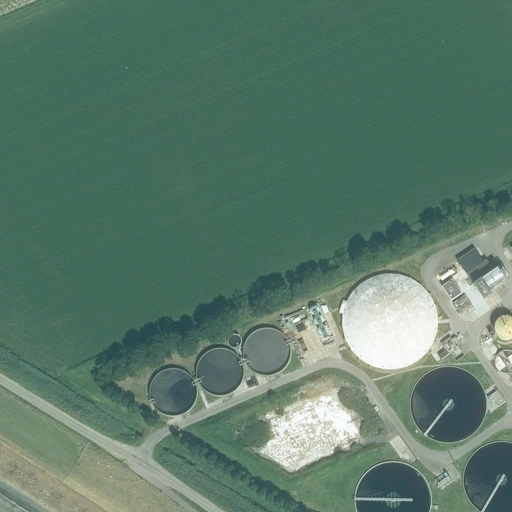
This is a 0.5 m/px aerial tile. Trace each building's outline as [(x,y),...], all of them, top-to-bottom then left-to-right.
[(487,260),(484,262),(475,249),(457,261),(484,299),(492,293),(490,291),(502,282),(487,260)] [(436,328),(436,323),(436,317),(435,312),(433,307),(431,302),(429,297),(426,293),(422,288),(418,285),(414,282),(409,279),(404,277),(399,275),(393,274),(388,274),(383,274),(377,274),(372,276),(367,278),(362,280),(357,283),(353,287),(349,290),(346,295),(343,299),(341,304),(339,309),(338,315),(337,320),(337,325),(338,331),(339,336),(341,341),(343,346),(346,351),(349,355),(353,359),(357,362),(362,365),(367,368),(372,370),(377,371),(382,372),(388,372),(393,371),(399,370),(404,369),(409,367),(414,364),(418,361),(422,357),(425,353),(429,349),(431,344),(433,339),(435,334),(436,328)] [(452,281),(442,288),(452,302),(462,294),(452,281)] [(465,296),(454,304),(461,315),(473,306),(465,296)] [(309,304),(310,312),(317,310),(316,302),(309,304)] [(511,319),(507,320),(505,321),(503,322),(501,324),(500,326),(499,329),(499,331),(499,334),(500,336),(501,338),(503,340),(505,342),(507,342),(509,343),(511,343),(511,319)] [(290,358),(290,353),(290,349),(289,344),(286,340),(283,337),(280,334),(276,332),(271,330),(267,330),(262,330),(258,332),(254,334),(250,337),(247,340),(245,344),(244,349),(244,353),(244,358),(245,362),(248,366),(250,370),(254,373),(258,375),(262,376),(267,377),(272,376),(276,375),(280,373),(283,370),(286,366),(289,362),(290,358)] [(240,343),(238,332),(227,333),(228,344),(240,343)] [(455,345),(459,342),(456,338),(453,341),(450,337),(441,344),(449,355),(458,348),(455,345)] [(243,378),(243,373),(243,368),(242,364),(239,360),(236,357),(233,354),(229,351),(225,350),(220,350),(215,350),(211,351),(207,354),(203,357),(201,360),(198,364),(197,368),(197,373),(197,378),(198,382),(201,386),(203,389),(207,392),(211,395),(215,396),(220,396),(225,396),(229,394),(233,392),(237,389),(239,386),(242,382),(243,378)] [(511,351),(510,351),(507,351),(505,352),(503,353),(501,354),(500,356),(498,359),(497,361),(497,364),(497,366),(498,368),(499,370),(501,372),(502,374),(505,375),(507,376),(509,376),(511,375),(511,351)] [(196,399),(196,394),(196,390),(195,385),(192,381),(189,378),(186,375),(182,373),(178,371),(173,371),(168,371),(164,373),(160,375),(156,378),(154,381),(151,385),(150,390),(150,394),(150,399),(151,403),(154,407),(156,411),(160,414),(164,416),(168,417),(173,418),(178,417),(182,416),(186,414),(189,411),(192,407),(195,403),(196,399)] [(485,397),(492,406),(503,398),(496,389),(485,397)]
